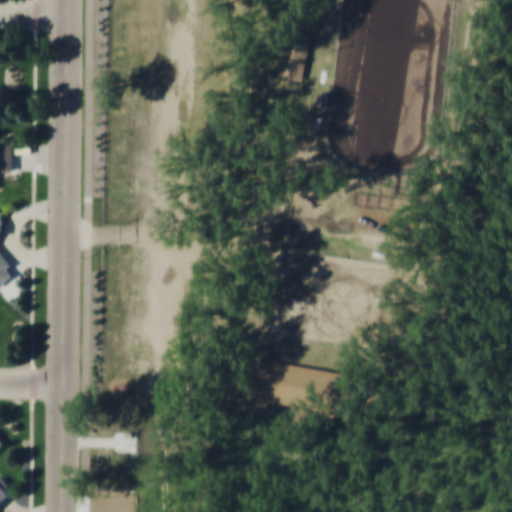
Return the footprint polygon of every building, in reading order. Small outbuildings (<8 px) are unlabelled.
[(291,32),(314,37),(305,83),(282,78),(291,32)] [(19,71),(0,71),(0,80),(19,80),(19,71)] [(324,97),(333,98),(332,110),(323,109),(324,97)] [(13,166),(13,143),(0,143),(0,174),(4,174),(4,166),(13,166)] [(6,209),(0,208),(0,270),(10,272),(12,254),(1,253),(6,209)] [(264,361),(361,379),(354,419),(256,400),(264,361)] [(0,511),(0,502),(9,495),(9,482),(2,475),(0,476),(0,511)]
